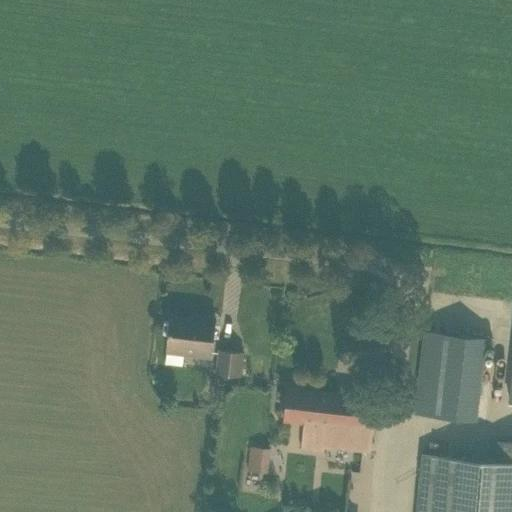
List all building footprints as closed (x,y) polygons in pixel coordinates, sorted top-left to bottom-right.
[(196,319),(171,316),(166,350),(210,355),(215,317),(196,315),(196,319)] [(472,418),(481,337),(425,331),(415,412),(472,418)] [(243,351),(219,348),(216,372),(240,375),(243,351)] [(324,446),(370,451),(376,396),(287,386),(283,419),(304,422),(300,449),(324,452),(324,446)] [(511,511),(511,440),(496,439),(495,459),(422,453),(416,511),(511,511)] [(261,469),(271,469),(272,445),(251,444),(250,465),(244,465),(243,490),(260,490),(261,469)]
